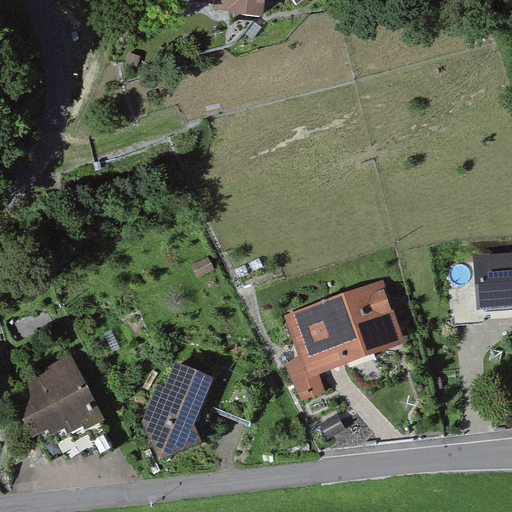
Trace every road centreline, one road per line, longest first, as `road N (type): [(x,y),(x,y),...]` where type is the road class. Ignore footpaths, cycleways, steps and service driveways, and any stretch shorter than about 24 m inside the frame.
road 1 (tertiary): [(511,453),(2,511)]
road 2 (tertiary): [(0,195),(44,143),(57,97),(53,46),(32,0)]
